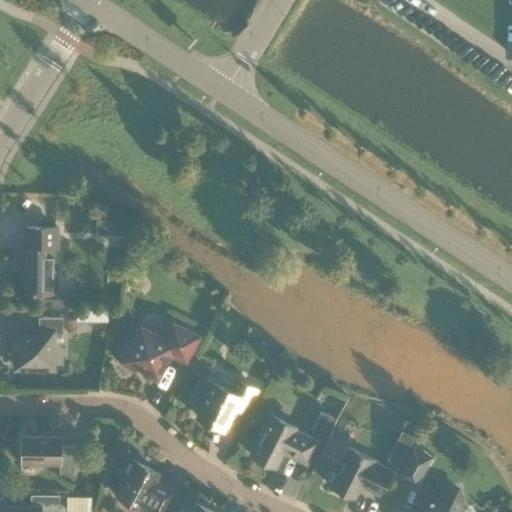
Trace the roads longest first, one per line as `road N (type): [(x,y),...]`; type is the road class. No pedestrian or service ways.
road 1 (tertiary): [(511,280),(227,91)]
road 2 (residential): [(272,511),(183,457),(132,411),(0,407)]
road 3 (residential): [(0,143),(89,3)]
road 4 (tertiary): [(227,91),(89,3)]
